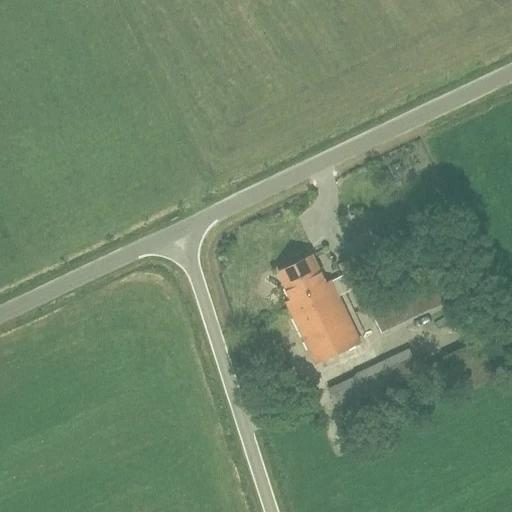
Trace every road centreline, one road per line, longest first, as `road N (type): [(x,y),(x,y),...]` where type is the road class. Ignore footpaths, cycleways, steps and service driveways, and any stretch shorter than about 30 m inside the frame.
road 1 (unclassified): [(177,230),(511,72)]
road 2 (unclassified): [(270,511),(177,230)]
road 3 (unclassified): [(0,314),(177,230)]
